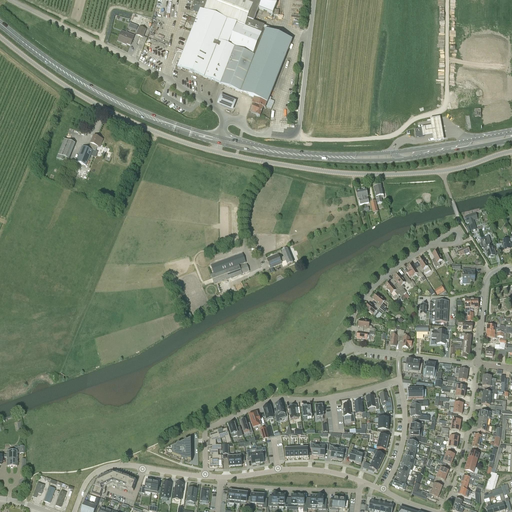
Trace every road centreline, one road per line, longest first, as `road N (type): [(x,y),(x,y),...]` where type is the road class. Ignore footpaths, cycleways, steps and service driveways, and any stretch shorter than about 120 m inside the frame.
road 1 (residential): [(400,381),(320,399),(275,399),(205,429),(205,476)]
road 2 (primary): [(218,139),(108,98),(0,24)]
road 3 (unclassified): [(215,151),(91,102),(0,37)]
road 4 (unclassified): [(12,0),(227,117)]
road 5 (unclassified): [(441,171),(318,171),(215,151)]
road 6 (residential): [(399,354),(351,347),(351,318),(379,281),(429,244)]
road 7 (residential): [(74,511),(90,476),(112,465),(205,476)]
road 8 (residential): [(362,481),(358,492),(233,485),(220,477)]
road 9 (residential): [(477,365),(443,511)]
road 10 (residential): [(220,477),(303,469),(362,481)]
road 11 (track): [(327,0),(305,138)]
road 12 (unknown): [(290,0),(296,40),(273,136)]
